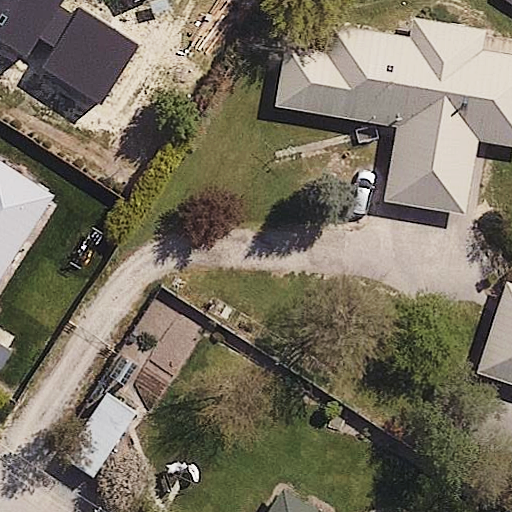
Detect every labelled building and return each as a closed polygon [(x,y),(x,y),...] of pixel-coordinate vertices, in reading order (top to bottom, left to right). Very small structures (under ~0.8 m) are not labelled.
[(511,134),(511,9),(451,0),(396,0),(393,26),(328,15),(323,45),(281,38),(272,96),(398,116),(386,191),(463,204),(475,129),(511,134)] [(0,262),(51,181),(0,148),(0,262)] [(511,277),(504,275),(477,369),(511,378),(511,277)] [(136,404),(102,380),(60,440),(94,464),(136,404)] [(334,511),(282,476),(256,511),(334,511)]
